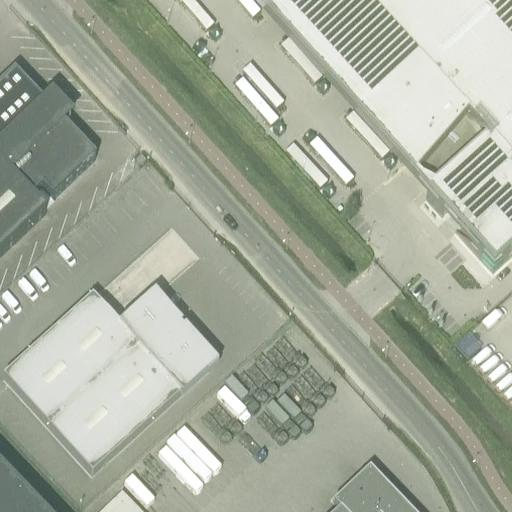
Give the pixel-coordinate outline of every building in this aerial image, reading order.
[(511,0),(240,0),(424,204),(440,222),(452,235),(491,278),(511,258),(511,0)] [(0,258),(44,217),(31,203),(40,195),(50,205),(94,163),(64,132),(69,126),(48,104),(42,109),(12,78),(0,88),(0,258)] [(153,300),(136,316),(117,333),(90,303),(1,384),(90,481),(179,401),(181,403),(216,370),(183,334),(181,335),(179,333),(181,331),(153,300)] [(333,511),(402,511),(367,475),(331,510),(333,511)] [(32,511),(0,478),(0,511),(32,511)] [(132,511),(120,498),(104,511),(132,511)]
